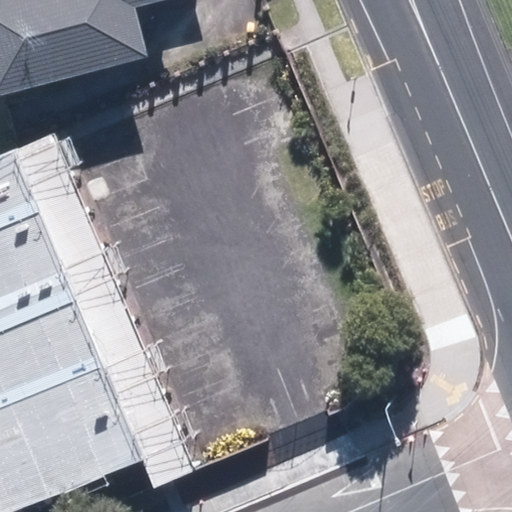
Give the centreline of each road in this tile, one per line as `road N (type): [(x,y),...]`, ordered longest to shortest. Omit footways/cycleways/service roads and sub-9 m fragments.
road 1 (tertiary): [(412,0),(511,238)]
road 2 (residential): [(511,444),(347,511)]
